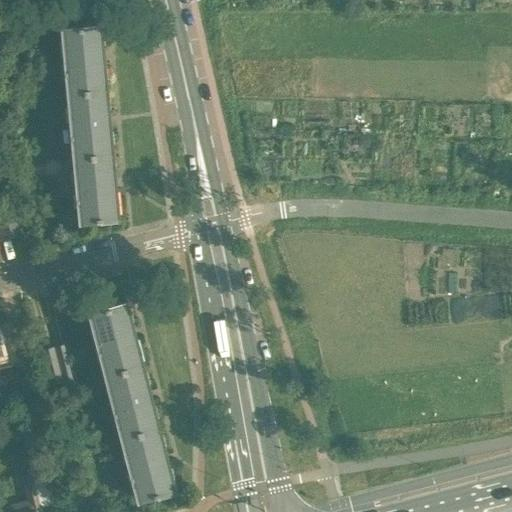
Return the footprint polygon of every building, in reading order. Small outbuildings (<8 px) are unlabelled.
[(69,91),(105,87),(99,23),(63,26),(69,91)] [(111,152),(105,87),(69,91),(75,156),(111,152)] [(111,152),(75,156),(81,221),(117,218),(111,152)] [(17,210),(5,213),(11,235),(23,232),(17,210)] [(0,238),(11,235),(5,213),(0,214),(0,238)] [(105,371),(141,362),(125,299),(89,308),(105,371)] [(0,327),(0,359),(0,360),(14,357),(7,332),(2,333),(0,327)] [(65,344),(53,347),(62,381),(74,378),(65,344)] [(53,347),(40,350),(42,355),(36,357),(44,386),(62,381),(53,347)] [(141,362),(105,371),(122,434),(157,425),(141,362)] [(24,404),(37,401),(31,374),(18,377),(24,404)] [(174,488),(157,425),(122,434),(138,497),(174,488)] [(27,500),(1,506),(2,511),(37,511),(37,509),(41,508),(41,506),(40,502),(52,498),(46,475),(34,478),(33,477),(32,472),(20,475),(27,500)] [(81,486),(67,489),(71,511),(80,511),(86,511),(81,486)]
